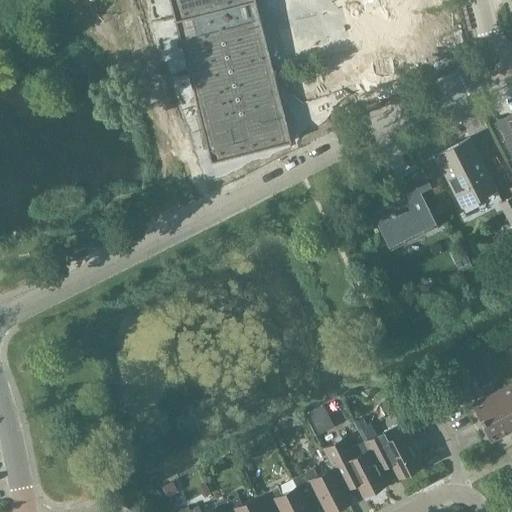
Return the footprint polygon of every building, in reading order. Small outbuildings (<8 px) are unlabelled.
[(168,0),(208,152),(290,132),(257,0),(168,0)] [(378,0),(268,0),(282,54),(319,44),(324,63),(372,51),(370,42),(397,35),(390,5),(381,8),(378,0)] [(511,113),(493,122),(511,159),(511,113)] [(459,208),(494,191),(467,138),(432,156),(459,208)] [(390,254),(436,231),(417,193),(430,186),(420,167),(392,181),(401,199),(370,215),(390,254)] [(510,230),(511,228),(511,198),(498,205),(510,230)] [(479,387),(493,379),(484,362),(470,369),(479,387)] [(511,430),(511,386),(511,384),(492,394),(501,412),(511,431),(511,430)] [(511,431),(501,412),(492,394),(472,404),(491,441),(511,431)] [(378,469),(390,462),(398,478),(421,466),(400,423),(364,442),(368,450),(378,469)] [(364,442),(363,442),(349,449),(343,437),(322,447),(332,468),(333,468),(344,490),(356,484),(362,496),(386,484),(378,469),(368,450),(364,442)] [(333,468),(332,468),(318,476),(314,467),(293,478),(297,486),(304,499),(316,493),(325,511),(330,511),(350,502),(344,490),(333,468)] [(297,486),(282,494),(278,486),(257,496),(265,511),(278,511),(280,511),(310,511),(304,499),(297,486)] [(265,511),(257,496),(242,504),(238,496),(230,500),(228,496),(215,503),(217,507),(218,506),(220,511),(265,511)]
